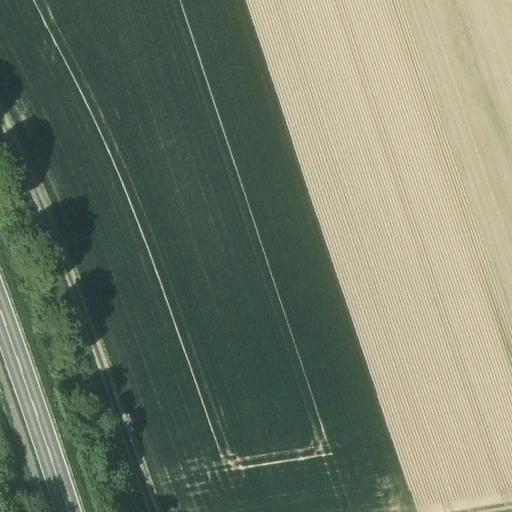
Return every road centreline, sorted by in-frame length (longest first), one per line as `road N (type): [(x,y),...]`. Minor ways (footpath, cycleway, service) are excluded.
road 1 (track): [(0,112),(35,180),(153,511)]
road 2 (tertiary): [(65,511),(0,317)]
